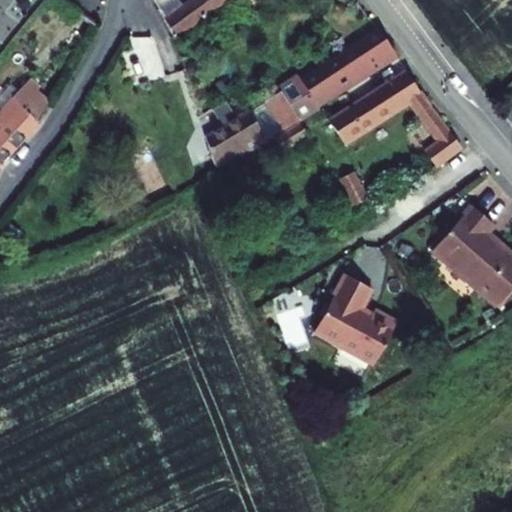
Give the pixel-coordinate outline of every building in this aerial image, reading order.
[(175,0),(153,0),(160,9),(176,1),(175,0)] [(206,0),(170,28),(182,47),(242,0),(206,0)] [(400,67),(380,40),(304,96),(312,108),(293,122),(283,107),(264,119),(284,147),(400,67)] [(423,75),(343,130),(360,153),(429,104),(454,140),(438,152),(448,164),(474,146),(423,75)] [(0,112),(0,161),(50,102),(27,83),(0,112)] [(253,125),(205,158),(219,187),(248,168),(245,164),(268,149),(253,125)] [(366,173),(351,183),(371,213),(386,204),(366,173)] [(476,241),(454,220),(414,266),(477,323),(511,285),(470,249),(476,241)] [(363,292),(338,279),(308,336),(366,367),(388,325),(365,312),(363,317),(352,312),(363,292)]
